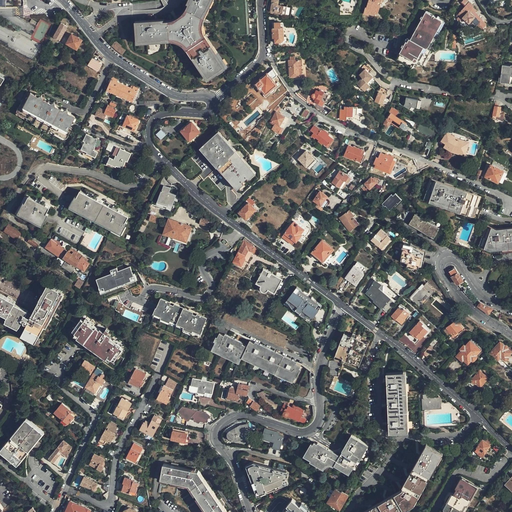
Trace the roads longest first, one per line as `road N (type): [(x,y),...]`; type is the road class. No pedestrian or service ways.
road 1 (unclassified): [(263,51),(293,95),(323,118),(504,197),(511,207)]
road 2 (tertiary): [(163,160),(342,304)]
road 3 (residential): [(64,487),(111,508),(116,454),(171,344)]
road 4 (tertiary): [(342,304),(477,414)]
road 5 (residential): [(168,511),(155,491),(165,458),(201,465),(233,511)]
road 6 (tertiary): [(86,30),(165,91),(211,99)]
road 7 (unclassified): [(268,422),(242,414),(216,430),(250,511)]
road 8 (residential): [(41,169),(91,172),(134,186),(163,160)]
road 9 (residential): [(511,107),(391,78)]
road 10 (residential): [(62,388),(94,414),(64,487)]
road 11 (tertiary): [(211,99),(210,111),(168,113),(150,123),(148,143),(163,160)]
